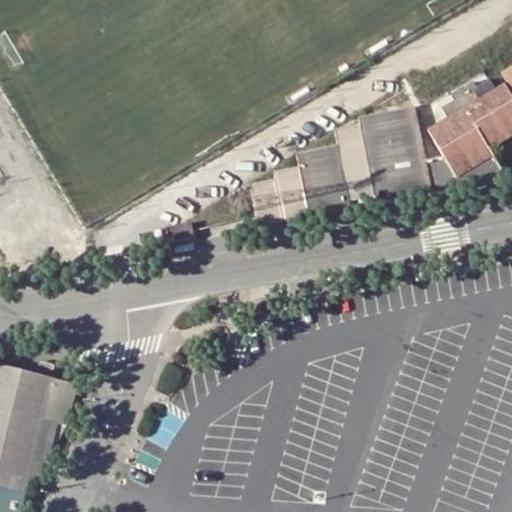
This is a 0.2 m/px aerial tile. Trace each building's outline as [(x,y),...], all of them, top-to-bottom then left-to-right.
[(446,116),(430,126),(459,174),(495,153),(491,146),(511,133),(511,63),(499,72),(504,81),(494,88),(487,77),(477,83),(474,79),(451,93),(454,98),(440,107),(446,116)] [(252,206),(254,221),(348,202),(344,183),(373,177),(378,196),(429,186),(418,127),(299,151),(303,167),(278,172),(279,175),(247,181),(252,206)] [(252,206),(246,196),(235,202),(241,212),(252,206)] [(197,241),(194,227),(169,231),(171,246),(197,241)] [(0,511),(20,511),(28,481),(36,482),(41,464),(46,465),(56,425),(65,426),(75,391),(73,383),(0,365),(0,511)]
